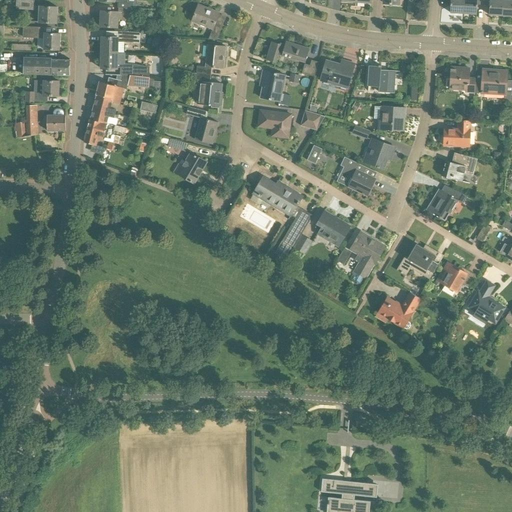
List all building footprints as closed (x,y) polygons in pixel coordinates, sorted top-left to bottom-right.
[(35,1),(23,0),(16,0),(16,10),(34,11),(34,10),(40,11),(39,23),(57,24),(58,7),(40,6),(40,7),(34,6),(35,1)] [(119,9),(122,9),(133,10),(134,3),(129,3),(129,0),(99,0),(100,1),(119,3),(119,9)] [(464,14),(464,0),(450,0),(450,13),(464,14)] [(464,0),(464,14),(477,14),(477,5),(484,5),(483,0),(464,0)] [(483,0),(484,5),(490,5),(489,15),(502,16),(503,0),(483,0)] [(511,0),(503,0),(502,16),(511,16),(511,0)] [(223,27),(216,24),(220,13),(199,5),(192,21),(213,30),(209,39),(217,40),(223,27)] [(133,10),(122,9),(122,13),(101,11),(101,27),(118,28),(118,20),(133,21),(133,10)] [(39,27),(24,27),(23,37),(39,38),(45,38),(44,50),(59,50),(60,34),(45,33),(39,33),(39,27)] [(140,34),(140,32),(121,32),(121,39),(118,39),(118,38),(102,37),(102,53),(118,53),(124,54),(125,43),(140,43),(140,42),(140,34)] [(267,60),(276,62),(278,54),(305,62),(309,49),(287,42),(285,47),(272,43),(267,60)] [(196,74),(211,75),(212,68),(224,69),(226,46),(208,45),(206,67),(197,66),(196,74)] [(118,53),(102,53),(101,69),(118,69),(118,68),(121,68),(120,75),(123,75),(136,76),(150,78),(150,66),(145,66),(134,64),(124,64),(124,65),(118,64),(118,53)] [(70,60),(69,60),(25,59),(24,75),(70,76),(70,60)] [(355,64),(347,62),(347,61),(341,59),(340,64),(326,60),(321,78),(338,83),(337,86),(348,89),(355,64)] [(315,77),(319,62),(312,60),(310,65),(305,63),(302,73),(315,77)] [(369,66),(368,87),(380,87),(379,92),(395,93),(396,71),(381,70),(382,66),(379,66),(379,67),(369,66)] [(474,93),(475,78),(475,76),(469,76),(470,68),(452,68),(451,89),(466,90),(466,92),(474,93)] [(475,78),(474,93),(506,95),(506,103),(511,103),(511,101),(511,78),(507,78),(507,72),(491,71),(491,70),(483,69),(483,78),(475,78)] [(281,102),(286,75),(264,71),(262,81),(264,82),(261,98),(281,102)] [(210,83),(211,75),(196,74),(195,82),(200,82),(197,104),(212,106),(211,108),(221,109),(222,101),(221,101),(222,84),(210,83)] [(298,83),(300,76),(291,74),(289,81),(298,83)] [(136,76),(123,75),(122,81),(109,78),(107,84),(100,82),(97,95),(96,97),(112,101),(119,102),(123,87),(126,87),(127,86),(149,88),(150,79),(150,78),(136,76)] [(34,92),(26,92),(26,102),(48,103),(48,96),(59,96),(59,81),(44,81),(35,81),(34,92)] [(111,106),(112,101),(96,97),(91,120),(114,126),(116,116),(114,116),(116,108),(111,106)] [(139,118),(154,119),(155,104),(141,102),(139,118)] [(357,111),(360,105),(355,102),(352,108),(357,111)] [(37,106),(28,107),(28,137),(36,135),(38,135),(37,106)] [(406,108),(382,106),(381,121),(378,121),(378,130),(401,131),(402,115),(405,115),(406,108)] [(186,115),(201,118),(195,140),(212,145),(218,123),(207,119),(209,112),(188,107),(186,115)] [(288,138),(292,115),(261,110),(259,127),(279,129),(278,137),(288,138)] [(321,116),(305,111),(302,121),(310,123),(309,128),(316,130),(321,116)] [(47,125),(47,131),(66,131),(66,116),(44,116),(44,125),(47,125)] [(114,126),(91,120),(90,120),(84,143),(95,145),(97,136),(106,138),(110,139),(112,134),(114,126)] [(469,146),(470,121),(458,121),(458,130),(445,129),(444,145),(469,146)] [(15,123),(15,126),(15,133),(16,138),(26,137),(26,136),(25,122),(15,123)] [(366,139),(369,132),(355,127),(352,134),(366,139)] [(167,147),(176,149),(185,151),(188,143),(170,138),(167,147)] [(363,161),(367,163),(377,167),(379,168),(379,167),(384,169),(389,156),(392,157),(395,148),(371,139),(363,161)] [(112,150),(114,143),(109,141),(107,146),(106,146),(106,149),(112,150)] [(323,149),(314,145),(307,160),(316,164),(323,149)] [(195,184),(207,162),(190,152),(182,166),(179,164),(174,172),(195,184)] [(465,173),(473,175),(477,159),(459,154),(456,164),(446,161),(444,170),(444,171),(443,177),(462,182),(465,173)] [(373,193),(370,191),(375,179),(363,173),(366,167),(349,159),(342,173),(353,179),(349,187),(367,195),(368,195),(371,197),(373,193)] [(292,217),(299,205),(304,198),(285,187),(284,190),(263,177),(255,192),(283,208),(282,210),(292,217)] [(453,189),(449,195),(442,191),(434,203),(432,202),(427,210),(441,218),(445,211),(450,214),(458,201),(463,204),(468,196),(453,189)] [(325,211),(320,219),(317,224),(322,227),(317,235),(338,247),(350,228),(333,218),(334,216),(325,211)] [(306,225),(296,219),(283,240),(294,246),(302,233),(306,225)] [(511,224),(506,220),(502,226),(511,231),(511,224)] [(483,242),(488,234),(491,228),(484,225),(477,239),(483,242)] [(355,272),(356,273),(357,273),(353,279),(354,283),(357,284),(360,283),(364,277),(366,278),(374,264),(375,264),(385,246),(361,232),(357,239),(356,238),(355,241),(356,241),(351,250),(358,254),(354,260),(359,263),(355,272)] [(302,233),(294,246),(307,254),(315,240),(302,233)] [(500,252),(511,259),(511,246),(511,247),(505,243),(500,252)] [(405,256),(397,270),(406,276),(411,269),(429,280),(439,264),(433,261),(438,252),(430,247),(428,251),(417,244),(408,258),(405,256)] [(344,265),(351,252),(344,248),(337,260),(344,265)] [(462,284),(468,287),(476,275),(466,269),(465,272),(448,262),(438,279),(443,282),(442,284),(457,292),(462,284)] [(495,323),(504,308),(487,298),(494,286),(487,281),(480,293),(478,293),(469,307),(495,323)] [(421,299),(410,292),(402,306),(388,298),(376,317),(386,322),(388,319),(404,328),(406,329),(409,328),(411,325),(410,322),(408,321),(421,299)] [(369,511),(370,501),(354,499),(354,495),(376,496),(377,483),(323,479),(322,492),(341,494),(341,498),(329,497),(327,511),(369,511)]
